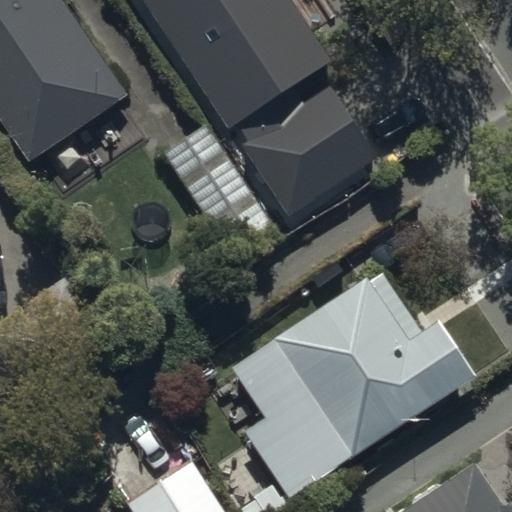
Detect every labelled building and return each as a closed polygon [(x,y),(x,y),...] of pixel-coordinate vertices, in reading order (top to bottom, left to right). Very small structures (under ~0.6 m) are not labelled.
[(130,100),(60,0),(0,0),(0,121),(32,167),(130,100)] [(139,0),(228,131),(333,60),(291,0),(139,0)] [(241,147),(289,218),(379,158),(331,87),(241,147)] [(205,122),(164,149),(234,256),(275,228),(205,122)] [(266,423),(245,437),(291,506),(476,382),(438,326),(423,337),(385,280),(373,288),(368,281),(232,372),(266,423)] [(66,281),(0,325),(0,357),(33,407),(114,352),(66,281)] [(226,511),(194,462),(126,507),(129,511),(226,511)] [(504,511),(476,469),(411,511),(504,511)]
